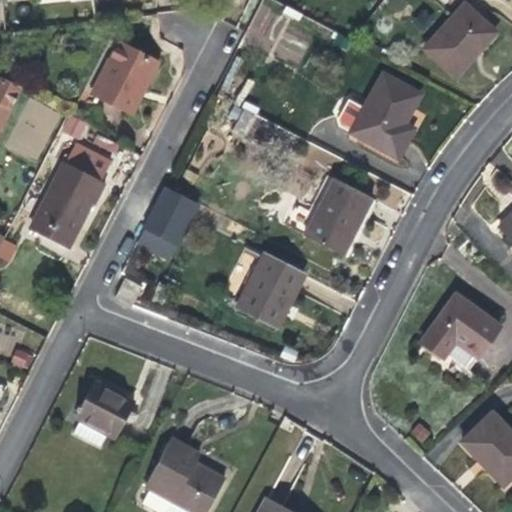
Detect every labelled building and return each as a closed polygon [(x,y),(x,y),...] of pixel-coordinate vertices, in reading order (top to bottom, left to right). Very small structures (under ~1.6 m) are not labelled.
[(465,3),(423,48),(455,77),(497,33),(465,3)] [(299,64),(306,45),(284,38),(278,57),(299,64)] [(114,63),(96,97),(131,116),(159,62),(118,41),(109,60),(114,63)] [(91,95),(96,97),(114,63),(109,60),(91,95)] [(398,134),(405,123),(421,94),(382,73),(350,132),(388,153),(398,134)] [(0,127),(19,88),(0,80),(0,127)] [(30,146),(51,149),(56,107),(21,102),(16,140),(30,142),(30,146)] [(70,114),(60,129),(80,141),(90,126),(70,114)] [(414,129),(405,123),(398,134),(408,140),(414,129)] [(408,140),(398,134),(388,153),(397,158),(408,140)] [(111,162),(75,143),(31,230),(67,248),(89,203),(95,205),(106,183),(101,181),(111,162)] [(333,177),(304,236),(343,256),(373,198),(333,177)] [(159,186),(137,247),(175,261),(197,200),(159,186)] [(511,239),(511,212),(499,225),(511,239)] [(249,276),(258,253),(245,248),(237,271),(249,276)] [(263,253),(237,306),(277,326),(304,275),(263,253)] [(121,278),(117,299),(138,303),(142,283),(121,278)] [(420,341),(443,357),(455,341),(477,357),(500,326),(455,294),(420,341)] [(27,371),(34,355),(17,347),(10,363),(27,371)] [(80,419),(107,433),(116,437),(126,420),(130,411),(134,403),(94,382),(76,417),(80,419)] [(130,411),(126,420),(130,422),(135,421),(138,415),(130,411)] [(504,484),(511,476),(511,434),(492,412),(462,442),(479,460),(480,458),(504,484)] [(100,447),(107,433),(80,419),(73,433),(100,447)] [(206,511),(224,479),(195,464),(181,457),(186,448),(170,439),(145,485),(194,511),(206,511)] [(181,457),(195,464),(199,455),(186,448),(181,457)] [(289,511),(263,498),(255,511),(289,511)]
